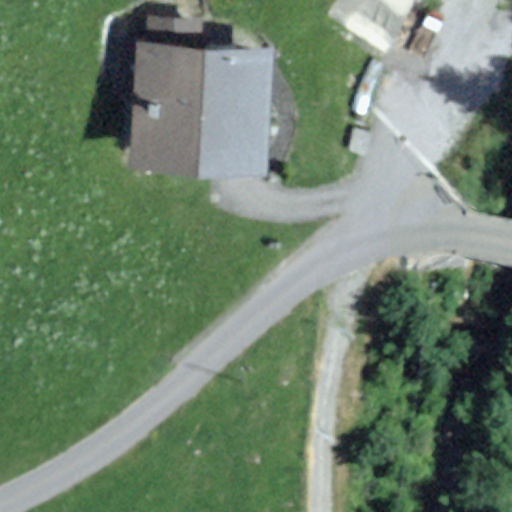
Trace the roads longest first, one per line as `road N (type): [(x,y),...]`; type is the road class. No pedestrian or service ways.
road 1 (unclassified): [(511,257),(453,241),(354,258),(0,495)]
road 2 (track): [(354,258),(320,511)]
